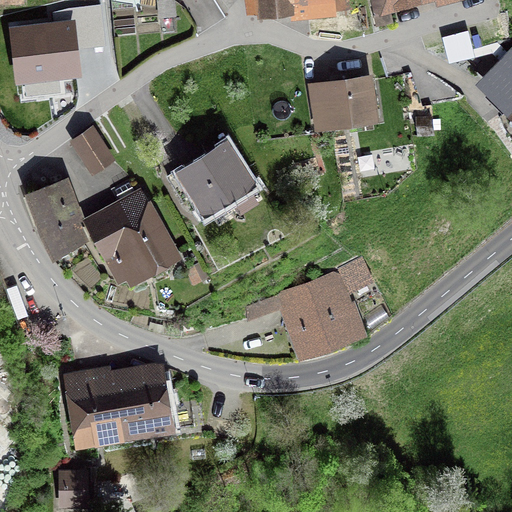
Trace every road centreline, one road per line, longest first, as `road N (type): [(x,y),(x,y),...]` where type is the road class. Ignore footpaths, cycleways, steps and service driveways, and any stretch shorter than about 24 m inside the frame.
road 1 (tertiary): [(4,212),(62,290),(100,324),(261,379),(306,376),(357,359),(511,238)]
road 2 (residential): [(486,8),(364,46),(325,48),(247,25),(170,56),(0,171)]
